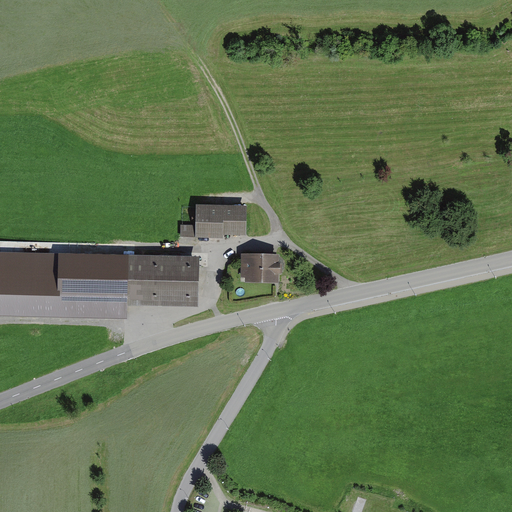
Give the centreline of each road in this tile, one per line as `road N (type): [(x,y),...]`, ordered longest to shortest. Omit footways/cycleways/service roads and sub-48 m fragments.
road 1 (track): [(155,0),(227,111),(283,239),(353,294)]
road 2 (tertiary): [(275,311),(153,342),(0,402)]
road 3 (tertiary): [(511,261),(275,311)]
road 4 (track): [(153,342),(154,324),(204,307),(222,253),(283,239)]
road 5 (unclassified): [(201,461),(268,349),(275,311)]
